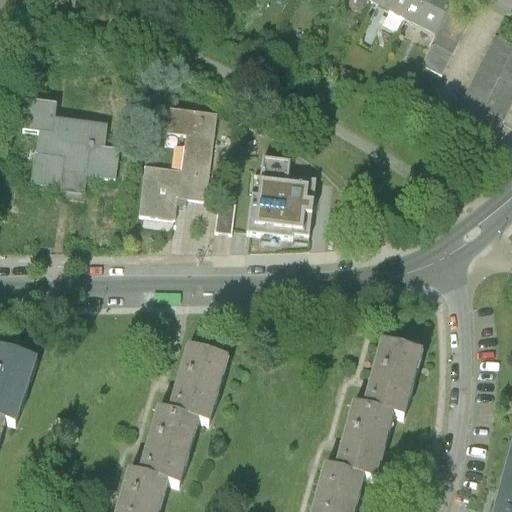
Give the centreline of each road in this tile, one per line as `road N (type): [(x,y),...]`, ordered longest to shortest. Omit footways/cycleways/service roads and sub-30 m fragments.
road 1 (residential): [(438,262),(331,284),(0,289)]
road 2 (residential): [(438,262),(460,310),(463,350),(456,450),(436,511)]
